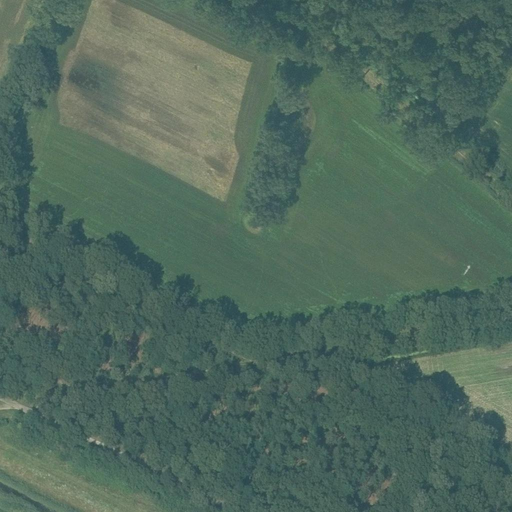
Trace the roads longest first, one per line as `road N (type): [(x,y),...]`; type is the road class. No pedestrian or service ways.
road 1 (track): [(511,320),(70,389)]
road 2 (track): [(511,198),(318,33),(259,0)]
road 3 (track): [(226,367),(224,342),(0,215)]
road 4 (track): [(262,363),(511,493)]
road 5 (unclassified): [(229,511),(0,396)]
road 6 (track): [(0,144),(54,0)]
